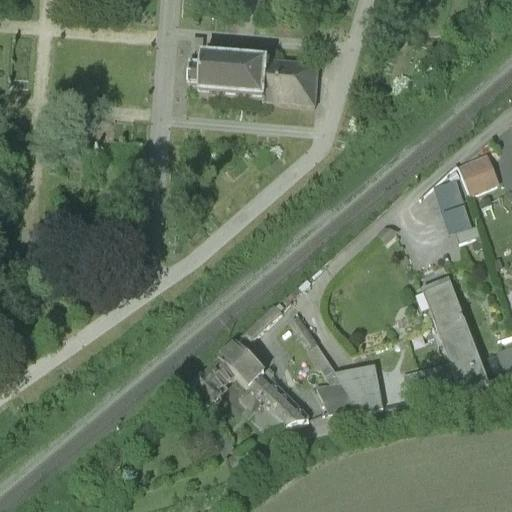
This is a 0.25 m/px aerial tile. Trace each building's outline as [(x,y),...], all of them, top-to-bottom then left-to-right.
[(263,113),(263,110),(316,114),(319,72),(266,69),(266,72),(201,68),(198,108),(263,113)] [(485,163),(457,174),(469,202),(496,190),(485,163)] [(457,185),(434,193),(449,240),(455,238),(459,248),(480,242),(476,231),(472,232),(457,185)] [(102,283),(103,269),(82,267),(81,281),(102,283)] [(450,288),(424,297),(449,367),(403,378),(410,407),(460,399),(487,393),(450,288)] [(274,315),(245,342),(251,348),(280,321),(274,315)] [(382,413),(374,372),(336,380),(298,323),(290,328),(316,373),(319,371),(331,391),(316,391),(327,418),(357,416),(358,418),(382,413)] [(511,374),(511,343),(494,350),(504,377),(511,374)] [(220,363),(184,399),(205,418),(230,393),(226,389),(234,381),(250,396),(265,380),(237,350),(220,363)] [(310,423),(265,380),(250,396),(264,409),(246,425),(263,442),(283,430),(287,432),(310,423)] [(230,454),(215,436),(201,448),(215,466),(230,454)] [(227,511),(215,487),(184,502),(188,511),(227,511)]
